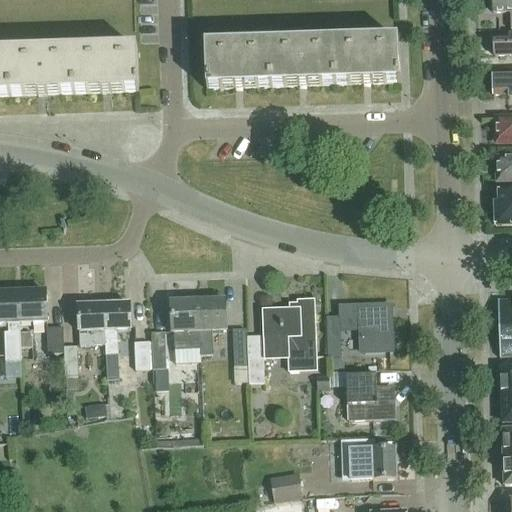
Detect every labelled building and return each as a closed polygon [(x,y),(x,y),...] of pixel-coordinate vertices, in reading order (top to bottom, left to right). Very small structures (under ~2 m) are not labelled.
[(511,0),(493,0),(494,16),(511,15),(511,33),(511,32),(511,0)] [(511,36),(509,37),(509,41),(494,42),(495,59),(511,58),(511,36)] [(334,44),(336,88),(400,86),(399,42),(366,43),(334,44)] [(270,46),(271,90),(336,88),(334,44),(270,46)] [(205,48),(207,93),(271,90),(270,46),(205,48)] [(73,53),(75,97),(139,95),(138,50),(106,52),(73,53)] [(9,55),(10,99),(75,97),(73,53),(9,55)] [(0,55),(0,99),(10,99),(9,55),(0,55)] [(511,76),(493,77),(494,98),(509,98),(509,102),(511,101),(511,76)] [(511,120),(496,121),(497,146),(511,145),(511,120)] [(511,160),(497,161),(498,184),(511,183),(511,160)] [(511,192),(499,193),(499,206),(495,207),(496,229),(511,228),(511,192)] [(20,326),(47,325),(46,294),(19,295),(20,326)] [(21,336),(20,326),(19,295),(0,295),(0,327),(8,327),(9,335),(5,335),(6,365),(22,364),(21,351),(21,336)] [(200,352),(201,360),(213,359),(212,335),(227,335),(226,302),(199,303),(200,352)] [(200,352),(199,303),(171,305),(173,337),(174,337),(175,353),(200,352)] [(499,303),(498,303),(500,361),(501,361),(501,360),(511,359),(511,303),(500,304),(499,303)] [(298,313),(263,314),(264,342),(288,341),(289,375),(317,374),(315,304),(298,304),(298,313)] [(104,308),(106,348),(106,359),(118,358),(117,334),(131,333),(130,307),(104,308)] [(340,320),(327,321),(328,361),(342,361),(341,334),(359,333),(360,358),(395,356),(393,307),(339,309),(340,320)] [(80,350),(106,348),(104,308),(79,309),(80,350)] [(65,357),(64,350),(64,330),(47,331),(48,357),(65,357)] [(233,333),(235,371),(235,386),(249,386),(248,362),(247,332),(233,333)] [(33,336),(21,336),(21,351),(33,351),(33,336)] [(165,336),(151,336),(153,374),(167,373),(165,336)] [(151,374),(150,346),(135,346),(136,374),(151,374)] [(78,350),(64,350),(65,357),(66,381),(77,381),(79,381),(78,350)] [(248,362),(249,386),(249,388),(265,387),(264,361),(248,362)] [(511,370),(500,371),(501,398),(511,398),(511,370)] [(377,379),(347,380),(349,425),(396,424),(395,390),(377,391),(377,379)] [(318,393),(330,393),(330,380),(317,380),(318,393)] [(77,381),(66,381),(66,393),(73,393),(78,392),(77,381)] [(156,385),(156,395),(169,394),(169,385),(156,385)] [(511,426),(511,398),(501,398),(502,427),(511,426)] [(105,407),(85,409),(87,422),(107,419),(105,407)] [(511,431),(502,432),(503,460),(511,459),(511,431)] [(174,437),(175,450),(187,449),(187,437),(174,437)] [(375,443),(349,444),(350,447),(352,484),(397,483),(396,452),(375,453),(375,444),(375,443)] [(511,459),(503,460),(504,489),(511,488),(511,459)] [(270,482),(274,508),(304,503),(299,477),(270,482)]
